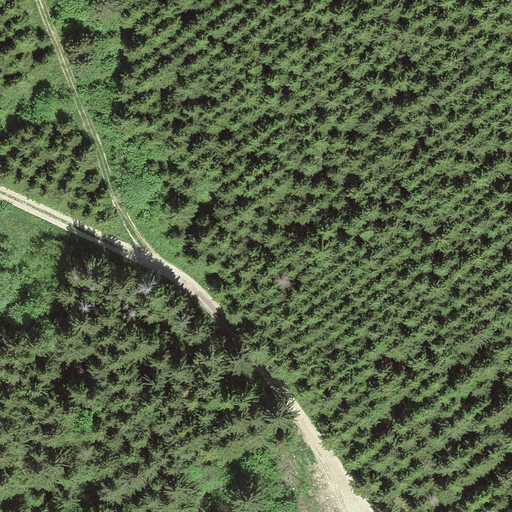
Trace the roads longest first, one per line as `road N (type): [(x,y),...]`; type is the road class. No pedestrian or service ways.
road 1 (track): [(372,511),(245,334),(134,224),(46,0)]
road 2 (track): [(0,192),(192,281)]
